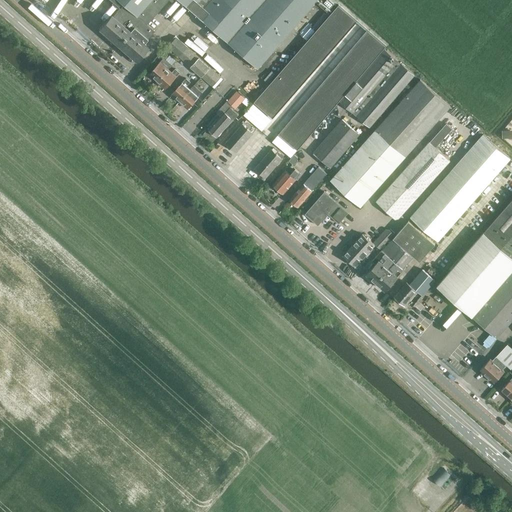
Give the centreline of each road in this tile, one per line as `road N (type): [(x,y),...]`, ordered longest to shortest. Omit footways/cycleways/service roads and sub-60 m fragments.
road 1 (unclassified): [(18,0),(511,439)]
road 2 (secondary): [(384,352),(0,5)]
road 3 (secondary): [(384,352),(459,429),(482,440)]
road 4 (secondary): [(482,440),(384,352)]
